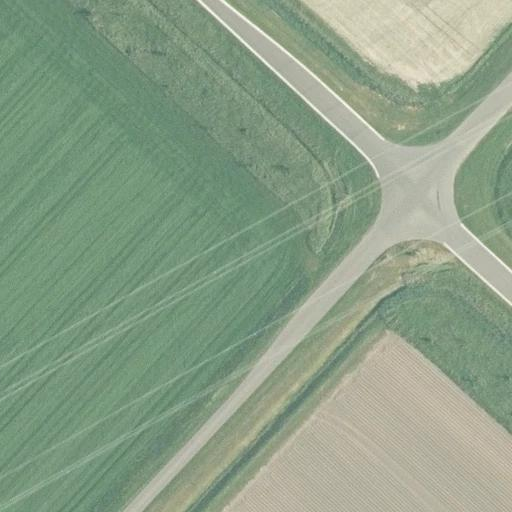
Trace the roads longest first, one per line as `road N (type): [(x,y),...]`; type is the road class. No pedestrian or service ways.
road 1 (unclassified): [(410,195),(118,511)]
road 2 (tertiary): [(410,195),(199,0)]
road 3 (unclassified): [(511,79),(410,195)]
road 4 (tertiary): [(511,290),(410,195)]
